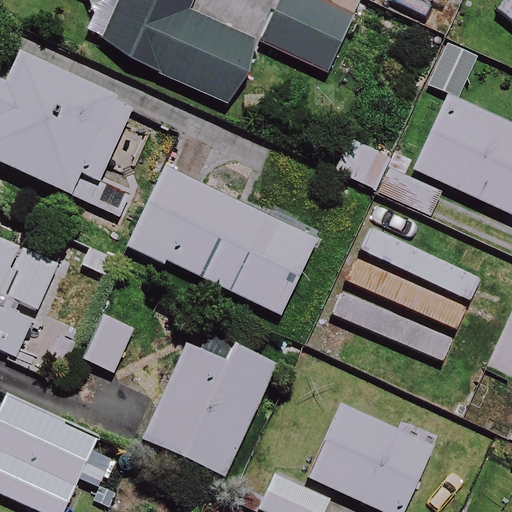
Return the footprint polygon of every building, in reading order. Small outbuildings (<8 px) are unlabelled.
[(114,0),(97,38),(112,55),(229,108),(257,47),(188,15),(194,0),(114,0)] [(351,24),(297,0),(282,0),(261,47),(328,77),(351,24)] [(511,0),(510,0),(498,16),(511,26),(511,0)] [(134,185),(105,172),(133,110),(21,59),(7,91),(0,88),(0,168),(118,222),(128,199),(134,185)] [(511,130),(448,100),(413,174),(511,220),(511,130)] [(392,162),(347,140),(331,172),(376,194),(392,162)] [(316,243),(163,173),(128,249),(281,319),(316,243)] [(0,355),(16,362),(57,262),(0,238),(0,355)] [(133,332),(104,319),(84,363),(113,376),(133,332)] [(274,368),(230,347),(222,364),(187,348),(142,442),(221,480),(274,368)] [(65,511),(78,483),(95,491),(108,460),(91,453),(96,440),(6,400),(0,413),(0,498),(31,511),(65,511)] [(402,511),(431,451),(339,408),(306,480),(374,511),(402,511)] [(323,511),(328,503),(272,474),(253,510),(257,511),(323,511)]
